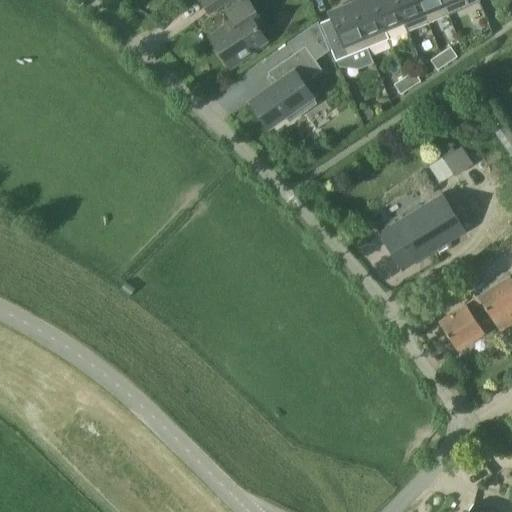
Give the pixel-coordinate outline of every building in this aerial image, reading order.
[(208,14),(228,0),(201,0),(200,1),(208,14)] [(209,37),(229,68),(253,52),(251,50),(266,41),(256,26),(262,22),(247,0),(243,0),(225,12),(232,22),(209,37)] [(359,0),(349,4),(367,48),(387,39),(370,0),(359,0)] [(370,0),(387,39),(388,39),(384,29),(402,22),(406,32),(407,31),(394,0),(370,0)] [(394,0),(407,31),(427,23),(417,0),(394,0)] [(417,0),(427,23),(447,15),(441,0),(417,0)] [(441,0),(447,15),(468,6),(470,12),(481,7),(478,0),(441,0)] [(329,13),(331,17),(338,34),(327,39),(336,61),(337,60),(353,54),(359,68),(373,62),(367,48),(349,4),(329,13)] [(322,71),(305,46),(267,72),(271,78),(273,77),(277,83),(251,102),(268,126),(284,115),(289,123),(303,113),(298,105),(311,97),(301,83),(313,74),(314,76),(322,71)] [(440,53),(446,64),(456,57),(450,47),(440,53)] [(446,64),(440,53),(430,60),(436,70),(446,64)] [(403,78),(410,88),(420,81),(413,71),(403,78)] [(410,88),(403,78),(393,84),(400,95),(410,88)] [(420,120),(403,131),(401,132),(409,145),(428,133),(420,120)] [(460,146),(442,158),(453,175),(471,163),(460,146)] [(401,271),(465,232),(442,194),(378,233),(401,271)] [(511,279),(510,276),(438,321),(457,350),(484,333),(480,326),(492,319),(499,331),(511,322),(511,279)]
